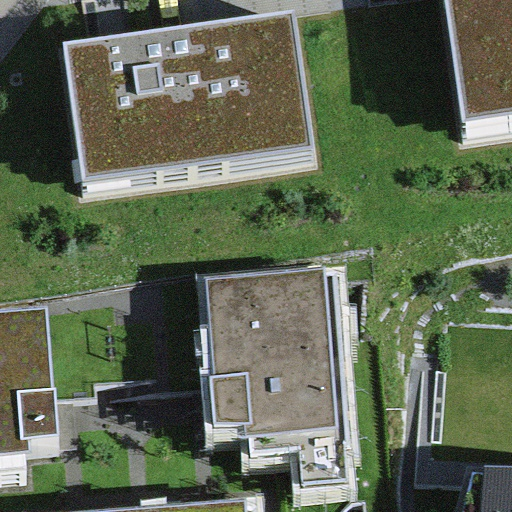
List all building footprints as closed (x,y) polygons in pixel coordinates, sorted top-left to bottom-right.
[(511,0),(441,0),(462,147),(511,139),(511,0)] [(294,32),(63,62),(82,201),(312,171),(294,32)] [(345,291),(218,301),(230,459),(358,449),(345,291)] [(38,337),(0,340),(0,483),(51,479),(38,337)] [(511,511),(511,486),(465,484),(458,511),(511,511)]
